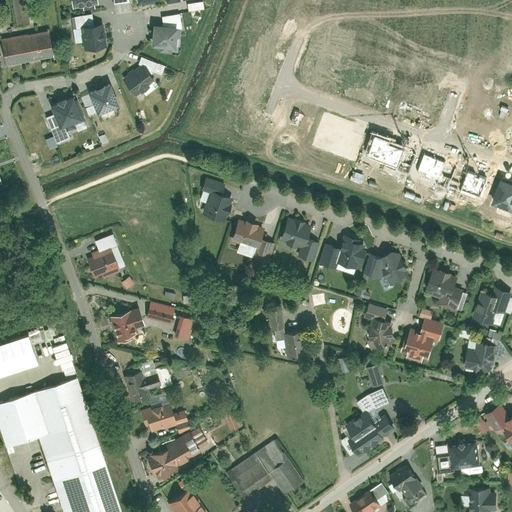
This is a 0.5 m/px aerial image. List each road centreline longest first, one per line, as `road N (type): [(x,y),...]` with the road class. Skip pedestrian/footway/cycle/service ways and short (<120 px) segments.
road 1 (residential): [(146,511),(90,335),(0,103)]
road 2 (residential): [(511,280),(243,179)]
road 3 (residential): [(511,374),(309,511)]
road 4 (residential): [(439,139),(283,85)]
road 5 (residential): [(0,100),(24,86),(112,68),(129,26)]
